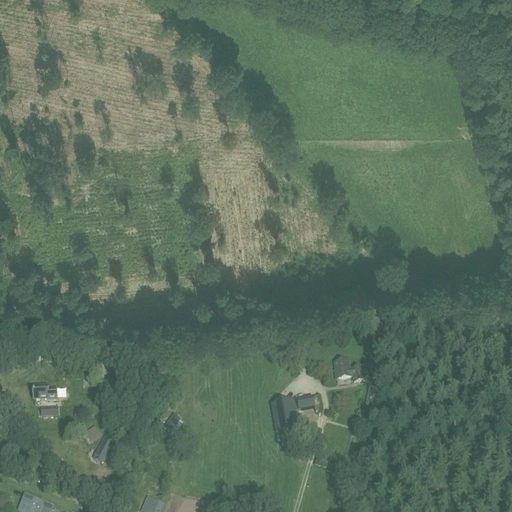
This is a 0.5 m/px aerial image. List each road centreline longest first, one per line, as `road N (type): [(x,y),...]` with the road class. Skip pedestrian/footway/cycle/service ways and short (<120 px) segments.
road 1 (track): [(511,287),(46,356),(0,356)]
road 2 (unknown): [(292,511),(325,420),(325,398),(305,379),(300,319)]
road 3 (unclassified): [(511,38),(338,0)]
